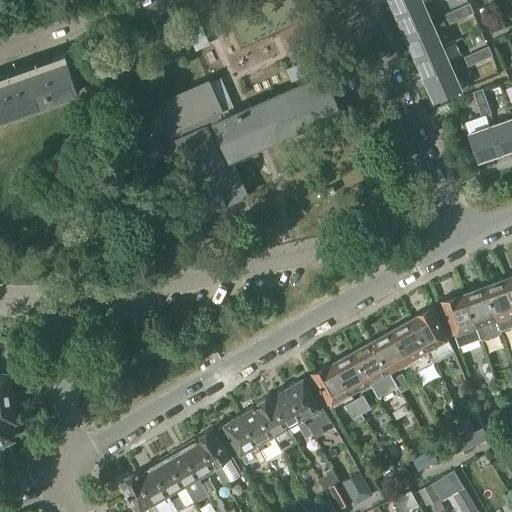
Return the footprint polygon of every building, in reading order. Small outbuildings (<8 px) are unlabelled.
[(397,16),(424,5),(421,0),(390,0),(392,3),(397,16)] [(457,10),(461,19),(473,14),(469,4),(457,10)] [(407,37),(433,26),(424,5),(397,16),(404,30),(407,37)] [(449,25),(461,19),(457,10),(445,15),(449,25)] [(411,46),(416,59),(443,48),(433,26),(407,37),(411,46)] [(475,52),(480,62),(493,56),(488,47),(475,52)] [(448,59),(443,48),(416,59),(426,81),(452,69),(459,66),(455,56),(448,59)] [(321,69),(330,65),(324,51),(315,55),(321,69)] [(468,67),(480,62),(475,52),(463,58),(468,67)] [(0,120),(79,92),(65,54),(0,76),(0,120)] [(426,81),(435,102),(461,90),(452,69),(426,81)] [(230,158),(339,111),(323,75),(222,120),(218,113),(222,111),(208,82),(164,101),(177,131),(179,130),(183,137),(177,140),(192,175),(197,172),(201,180),(199,181),(211,210),(246,195),(230,158)] [(477,105),(486,102),(482,89),(472,93),(477,105)] [(486,102),(477,105),(481,118),(491,114),(486,102)] [(511,119),(490,127),(500,153),(511,148),(511,119)] [(478,161),(500,153),(490,127),(468,134),(478,161)] [(511,326),(511,297),(505,279),(484,287),(496,318),(496,319),(501,331),(511,326)] [(480,339),(476,326),(496,319),(496,318),(484,287),(464,294),(480,339)] [(459,347),(480,339),(464,294),(442,302),(459,347)] [(431,308),(411,319),(422,340),(427,349),(430,355),(434,362),(454,351),(447,338),(431,308)] [(411,319),(392,330),(408,360),(415,372),(434,362),(430,355),(427,349),(422,340),(411,319)] [(388,370),(389,370),(408,360),(392,330),(372,341),(388,370)] [(388,370),(372,341),(353,351),(369,381),(379,375),(391,397),(401,392),(393,378),(389,370),(388,370)] [(349,392),(369,381),(353,351),(333,362),(349,392)] [(333,362),(312,374),(328,403),(349,392),(333,362)] [(393,378),(401,392),(409,388),(402,374),(393,378)] [(0,394),(9,393),(6,376),(0,375),(0,394)] [(302,380),(286,389),(312,434),(315,439),(324,433),(321,427),(331,422),(321,404),(317,406),(302,380)] [(271,394),(269,395),(287,426),(292,434),(300,430),(305,438),(312,434),(286,389),(272,397),(271,394)] [(0,421),(13,419),(9,393),(0,394),(0,421)] [(262,400),(254,404),(272,434),(277,443),(285,438),(290,447),(297,442),(292,434),(287,426),(269,395),(262,400)] [(354,401),(361,414),(370,409),(363,396),(354,401)] [(360,414),(361,414),(354,401),(345,406),(355,425),(363,420),(360,414)] [(277,443),(272,434),(254,404),(252,405),(254,408),(240,416),(266,460),(273,456),(268,449),(277,443)] [(266,460),(240,416),(224,425),(247,463),(256,458),(260,464),(266,460)] [(494,420),(499,434),(511,429),(506,416),(494,420)] [(13,419),(0,421),(0,443),(12,438),(11,434),(13,434),(15,431),(13,419)] [(197,437),(195,438),(213,468),(223,486),(230,481),(220,464),(229,458),(212,428),(197,437)] [(466,435),(471,447),(487,440),(482,428),(466,435)] [(455,454),(471,447),(466,435),(450,443),(455,454)] [(194,439),(181,446),(208,494),(214,490),(204,473),(213,468),(195,438),(194,439)] [(176,449),(165,455),(182,485),(183,485),(193,502),(194,504),(209,495),(208,494),(181,446),(176,449)] [(418,472),(438,461),(431,449),(412,460),(418,472)] [(165,455),(150,464),(177,511),(192,503),(193,502),(183,485),(182,485),(165,455)] [(137,471),(135,472),(152,502),(160,497),(168,511),(175,511),(177,511),(150,464),(138,471),(137,471)] [(404,465),(395,469),(400,478),(408,473),(404,465)] [(441,501),(464,488),(454,471),(431,484),(441,501)] [(152,502),(135,472),(129,476),(119,482),(136,511),(133,511),(157,511),(155,507),(152,502)] [(328,487),(340,509),(351,503),(339,481),(328,487)] [(426,506),(438,499),(431,484),(418,491),(426,506)] [(399,511),(411,506),(406,496),(393,503),(398,511),(399,511)] [(336,511),(330,500),(329,500),(319,506),(322,511),(336,511)]
